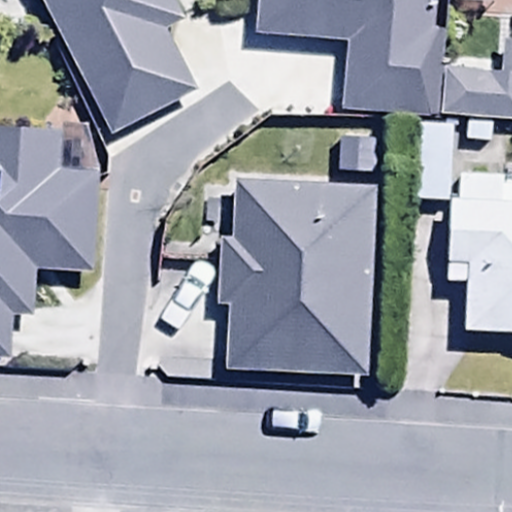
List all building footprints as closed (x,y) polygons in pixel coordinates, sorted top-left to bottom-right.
[(33,0),(110,146),(195,101),(165,42),(181,34),(163,0),(33,0)] [(251,31),(266,100),(334,86),(319,17),(251,31)] [(511,32),(488,31),(485,104),(511,105),(511,32)] [(415,133),(411,214),(450,216),(454,135),(415,133)] [(0,378),(6,379),(9,328),(34,329),(37,283),(94,287),(101,189),(54,186),(57,146),(0,141),(0,378)] [(511,355),(511,190),(456,188),(451,302),(466,303),(464,353),(511,355)] [(372,391),(377,200),(232,197),(231,260),(215,260),(214,322),(228,323),(226,388),(372,391)]
